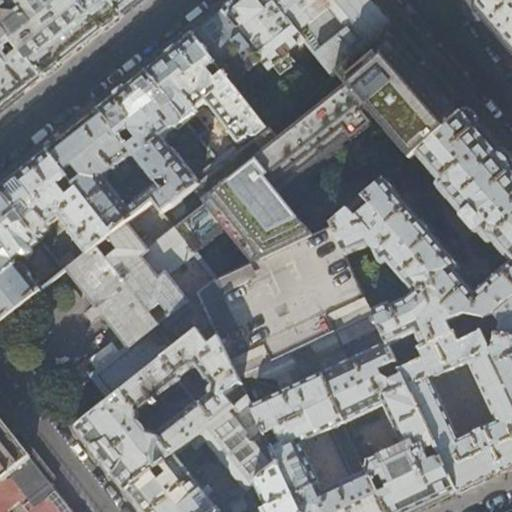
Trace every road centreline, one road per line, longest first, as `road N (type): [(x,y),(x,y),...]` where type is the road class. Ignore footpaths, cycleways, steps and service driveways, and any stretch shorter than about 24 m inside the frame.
road 1 (residential): [(0,146),(187,0)]
road 2 (residential): [(0,370),(110,511)]
road 3 (residential): [(422,0),(511,103)]
